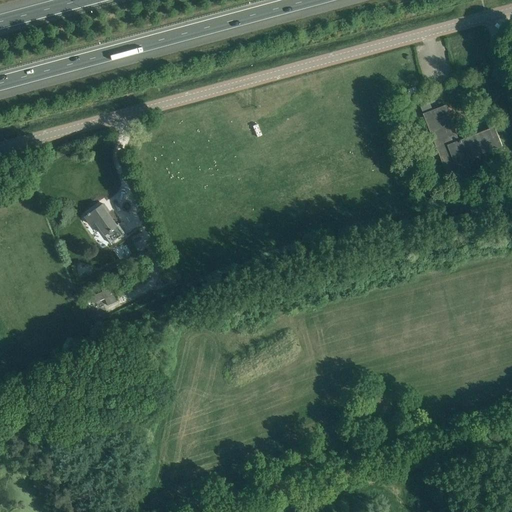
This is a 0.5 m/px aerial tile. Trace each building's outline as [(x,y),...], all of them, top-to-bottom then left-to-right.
[(446,105),(423,114),(448,177),(454,175),(470,169),(471,169),(467,160),(503,146),(495,126),(459,140),(446,105)] [(470,169),(454,175),(458,187),(470,182),(475,180),(470,169)] [(472,188),(470,182),(458,187),(460,192),(472,188)] [(87,215),(84,217),(90,225),(94,222),(110,243),(124,233),(118,224),(116,226),(107,213),(109,212),(103,203),(89,213),(87,214),(87,215)] [(169,259),(163,261),(167,271),(172,269),(169,259)] [(111,289),(91,297),(94,303),(104,298),(107,305),(116,301),(113,295),(111,289)]
